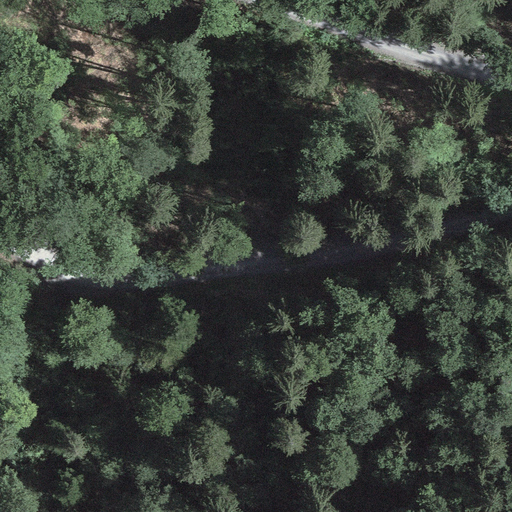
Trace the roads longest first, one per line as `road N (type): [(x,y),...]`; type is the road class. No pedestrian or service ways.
road 1 (track): [(511,217),(390,249),(189,267),(64,263),(0,239)]
road 2 (track): [(259,0),(361,48),(511,81)]
